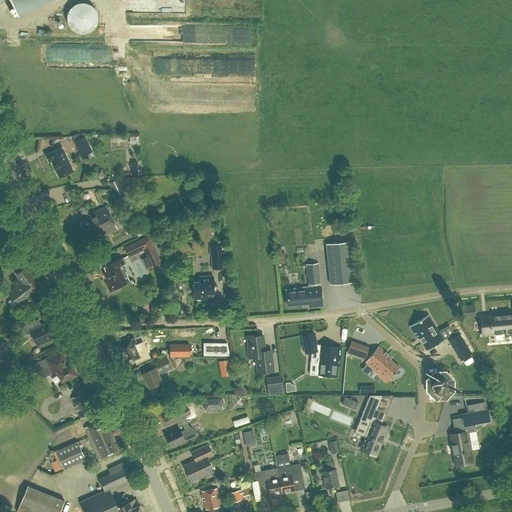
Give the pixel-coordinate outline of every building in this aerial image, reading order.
[(9,0),(18,17),(55,0),(0,0),(0,2),(4,0),(9,0)] [(85,136),(74,142),(81,157),(92,151),(85,136)] [(73,170),(62,147),(46,154),(50,162),(51,161),(59,177),(73,170)] [(111,185),(117,199),(125,195),(118,181),(111,185)] [(112,217),(106,206),(89,214),(91,217),(80,222),(83,229),(86,228),(86,229),(112,217)] [(100,237),(117,229),(112,217),(86,229),(86,228),(83,229),(88,239),(99,234),(100,237)] [(146,233),(155,229),(151,221),(142,225),(146,233)] [(148,236),(136,242),(124,248),(128,257),(140,251),(143,250),(151,267),(161,263),(148,236)] [(330,285),(354,282),(350,242),(326,244),(330,285)] [(222,269),(222,256),(221,246),(210,246),(210,256),(212,256),(212,269),(222,269)] [(284,253),(276,253),(277,261),(285,261),(284,253)] [(103,273),(108,283),(107,284),(110,292),(120,287),(120,286),(130,281),(125,271),(127,270),(121,258),(102,266),(103,267),(106,266),(108,271),(103,273)] [(320,284),(318,263),(305,264),(307,285),(320,284)] [(40,286),(26,267),(16,275),(22,282),(8,293),(17,304),(40,286)] [(194,279),(193,279),(194,299),(207,299),(207,293),(213,293),(213,296),(214,296),(213,276),(199,277),(199,282),(194,282),(194,279)] [(296,290),(286,291),(288,304),(309,302),(309,307),(322,306),(320,286),(295,289),(296,290)] [(490,323),(488,323),(489,327),(490,327),(491,335),(511,332),(511,305),(511,306),(511,312),(505,313),(505,314),(489,315),(490,323)] [(428,315),(409,326),(417,339),(419,338),(427,351),(441,341),(437,334),(439,333),(428,315)] [(26,325),(24,329),(26,335),(31,332),(37,345),(58,336),(51,321),(41,326),(38,319),(26,325)] [(348,343),(363,343),(363,320),(348,320),(348,343)] [(305,353),(315,351),(312,333),(302,335),(305,353)] [(248,345),(247,346),(249,357),(256,357),(258,372),(273,370),(270,349),(264,350),(262,335),(257,335),(257,334),(247,336),(248,345)] [(0,343),(0,360),(3,362),(14,342),(4,336),(0,343)] [(124,364),(142,356),(133,338),(116,346),(124,364)] [(464,343),(454,349),(461,360),(471,354),(464,343)] [(204,344),(204,355),(220,355),(220,344),(204,344)] [(190,345),(170,345),(170,356),(190,356),(190,345)] [(318,374),(336,376),(337,365),(339,365),(340,347),(320,346),(319,358),(316,358),(315,373),(318,374)] [(365,359),(368,348),(362,346),(359,356),(365,359)] [(390,359),(392,358),(378,346),(365,361),(378,372),(376,374),(386,382),(390,377),(391,377),(399,367),(390,359)] [(61,353),(36,365),(41,376),(51,371),(52,374),(57,371),(61,381),(76,374),(71,364),(67,366),(61,353)] [(153,368),(143,373),(149,388),(162,382),(158,375),(171,368),(165,355),(150,363),(153,368)] [(229,359),(220,361),(223,376),(232,375),(229,359)] [(428,376),(428,380),(432,381),(431,382),(431,387),(431,388),(432,389),(436,392),(435,392),(437,393),(442,393),(443,392),(448,389),(448,388),(448,382),(447,381),(443,378),(443,377),(442,377),(437,377),(437,376),(435,377),(428,376)] [(290,382),(286,383),(287,392),(296,391),(295,386),(290,382)] [(94,412),(85,392),(71,398),(80,418),(94,412)] [(369,439),(364,451),(369,453),(372,454),(373,454),(375,455),(377,450),(378,450),(381,442),(382,441),(381,441),(382,437),(383,438),(383,437),(386,428),(378,424),(382,415),(385,416),(393,395),(369,395),(360,418),(369,422),(369,423),(364,436),(369,438),(369,439)] [(342,404),(343,405),(343,404),(355,409),(358,403),(344,397),(342,404)] [(205,410),(222,408),(221,398),(204,399),(204,402),(205,410)] [(440,425),(453,423),(451,405),(437,407),(440,425)] [(180,418),(182,424),(185,430),(180,432),(178,428),(173,430),(172,431),(165,435),(171,446),(180,442),(180,443),(185,441),(184,440),(194,435),(191,427),(188,421),(196,417),(194,412),(195,412),(193,406),(188,409),(186,407),(163,418),(166,425),(180,418)] [(487,409),(461,414),(463,427),(489,422),(487,409)] [(119,451),(104,419),(84,428),(99,460),(119,451)] [(468,432),(450,435),(456,464),(471,462),(469,450),(471,450),(468,432)] [(60,466),(82,456),(73,436),(51,446),(60,466)] [(339,452),(337,440),(329,442),(331,453),(339,452)] [(206,458),(213,455),(208,444),(191,452),(195,460),(184,465),(191,482),(212,472),(206,458)] [(271,452),(273,461),(286,459),(285,450),(271,452)] [(326,488),(339,486),(335,469),(333,461),(325,463),(327,470),(322,471),(326,488)] [(113,504),(115,502),(109,489),(132,478),(125,462),(108,470),(110,474),(99,480),(104,491),(80,502),(84,511),(110,511),(115,510),(113,504)] [(282,492),(294,489),(292,480),(302,478),(299,463),(277,468),(282,492)] [(268,484),(270,494),(282,492),(277,468),(254,473),(257,487),(268,484)] [(216,488),(202,491),(205,510),(208,509),(209,511),(218,510),(218,507),(220,507),(216,488)] [(232,502),(243,499),(241,490),(230,493),(232,502)] [(59,511),(64,501),(55,497),(48,511),(59,511)] [(141,511),(139,506),(137,507),(133,499),(128,502),(126,498),(116,503),(115,502),(113,504),(115,510),(110,511),(141,511)]
